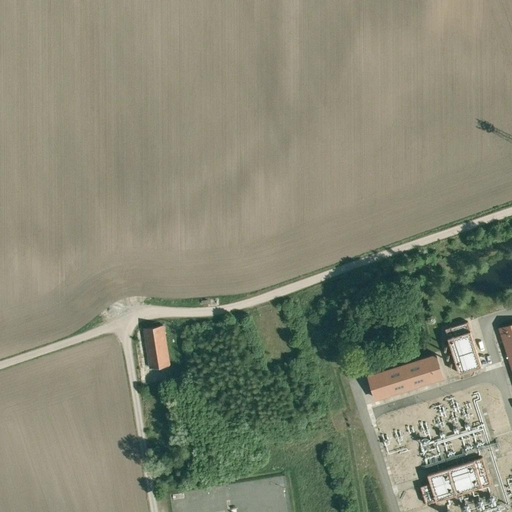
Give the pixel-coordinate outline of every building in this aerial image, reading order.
[(511,324),(501,328),(511,364),(511,324)] [(143,328),(149,369),(170,366),(164,325),(143,328)] [(451,338),(462,373),(482,366),(471,332),(451,338)] [(436,356),(369,375),(376,399),(442,379),(436,356)] [(422,486),(428,504),(492,484),(483,457),(427,475),(430,484),(422,486)]
